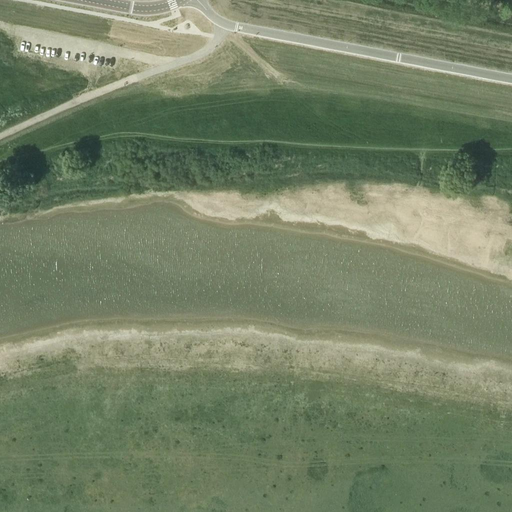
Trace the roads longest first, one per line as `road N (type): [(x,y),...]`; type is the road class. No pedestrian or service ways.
road 1 (unclassified): [(511,79),(234,28),(196,0)]
road 2 (track): [(0,137),(200,53),(225,25)]
road 3 (track): [(175,63),(26,32)]
